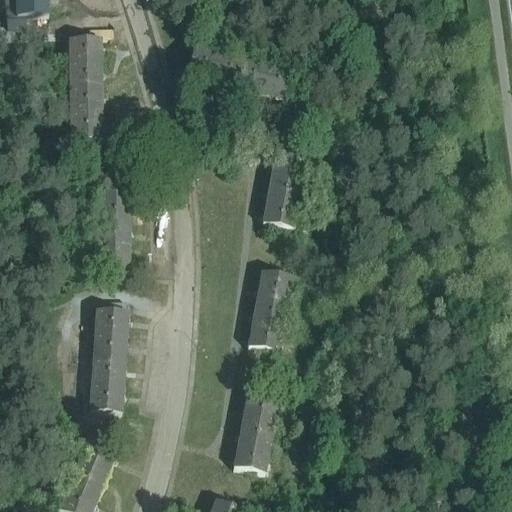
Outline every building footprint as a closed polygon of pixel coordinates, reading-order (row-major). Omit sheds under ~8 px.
[(46,0),(14,0),(15,23),(47,21),(46,0)] [(100,45),(67,46),(69,147),(101,147),(100,45)] [(291,76),(193,52),(185,84),(284,107),(291,76)] [(307,161),(275,155),(261,230),(293,236),(307,161)] [(130,181),(98,180),(95,282),(128,283),(130,181)] [(292,284),(260,278),(247,354),(278,359),(292,284)] [(127,318),(95,316),(88,418),(120,420),(127,318)] [(278,404),(246,399),(232,474),(264,480),(278,404)] [(93,511),(115,457),(85,445),(58,511),(93,511)]
